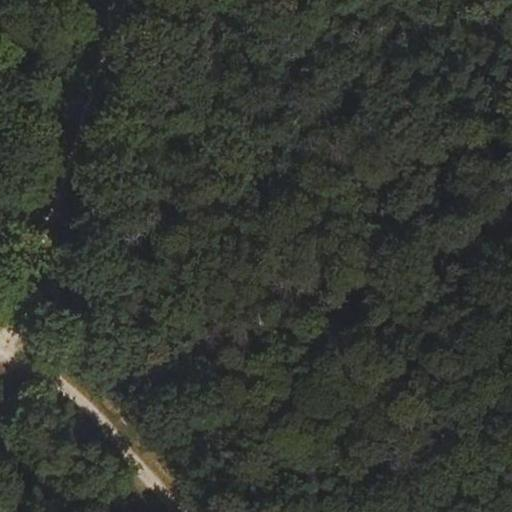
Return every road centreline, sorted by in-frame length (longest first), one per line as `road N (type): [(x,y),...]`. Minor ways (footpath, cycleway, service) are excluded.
road 1 (track): [(0,298),(121,0)]
road 2 (track): [(0,352),(36,361),(114,438),(168,511)]
